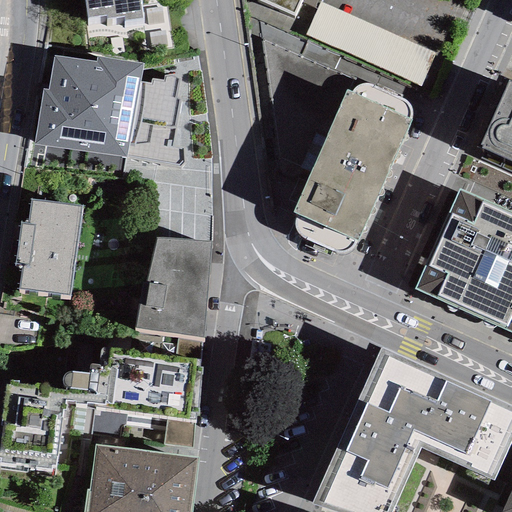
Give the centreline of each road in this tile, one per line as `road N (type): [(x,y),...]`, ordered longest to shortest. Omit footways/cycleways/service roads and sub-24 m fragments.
road 1 (residential): [(364,316),(506,0)]
road 2 (secondary): [(260,261),(247,238),(214,0)]
road 3 (residential): [(205,511),(234,303),(240,277),(260,261)]
road 4 (residential): [(364,316),(287,511)]
road 5 (secondary): [(26,0),(0,183)]
road 6 (secondary): [(511,385),(364,316)]
